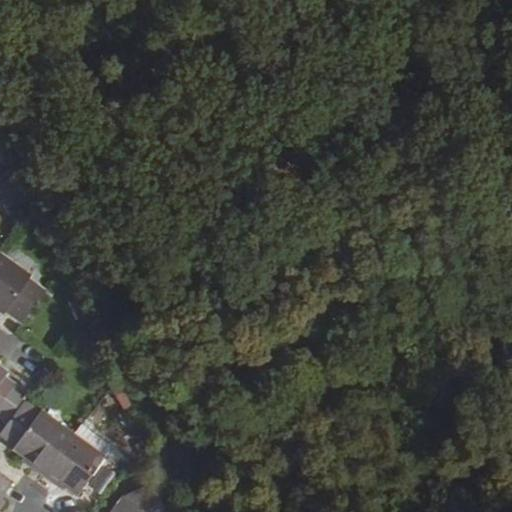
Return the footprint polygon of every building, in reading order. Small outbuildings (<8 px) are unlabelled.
[(0,200),(4,210),(33,196),(23,174),(0,184),(0,200)] [(33,277),(1,253),(0,253),(0,306),(8,312),(9,310),(25,322),(48,291),(32,280),(33,277)] [(8,375),(0,369),(0,410),(17,387),(5,379),(8,375)] [(48,475),(76,436),(27,400),(2,434),(18,446),(15,448),(37,464),(36,466),(48,475)] [(83,427),(76,436),(105,458),(109,452),(108,446),(83,427)] [(105,458),(76,436),(48,475),(60,484),(63,481),(81,495),(107,459),(105,458)] [(0,472),(0,511),(9,500),(6,498),(16,484),(0,472)] [(144,511),(128,500),(119,511),(144,511)]
